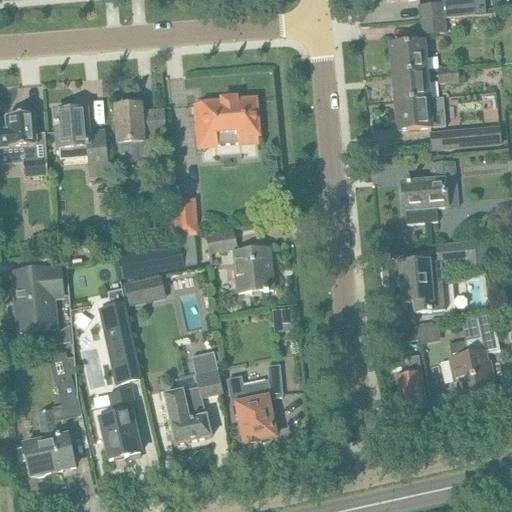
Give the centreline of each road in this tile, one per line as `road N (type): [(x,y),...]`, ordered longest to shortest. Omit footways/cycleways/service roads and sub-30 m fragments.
road 1 (residential): [(378,477),(351,359),(318,22)]
road 2 (residential): [(0,47),(318,22)]
road 3 (residential): [(378,477),(209,511)]
road 4 (tertiary): [(350,511),(511,475)]
road 5 (residential): [(511,448),(378,477)]
